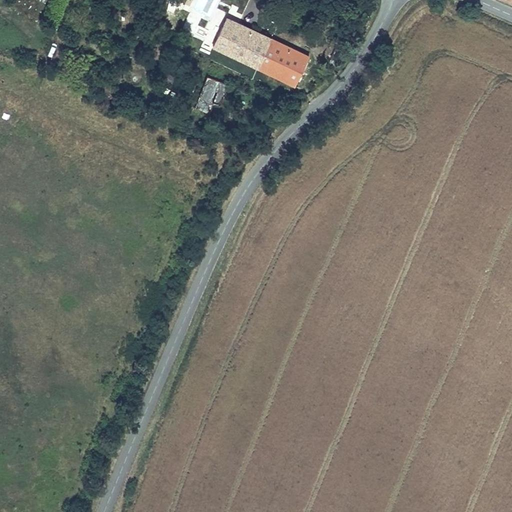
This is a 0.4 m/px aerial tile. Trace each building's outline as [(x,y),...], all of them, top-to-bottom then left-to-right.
[(36,20),(45,0),(11,0),(8,7),(36,20)] [(213,44),(225,50),(238,22),(226,17),(213,44)] [(294,83),(307,56),(238,22),(225,50),(266,69),(271,57),(291,67),(285,79),(294,83)] [(266,69),(285,79),(291,67),(271,57),(266,69)] [(171,82),(174,73),(164,71),(161,80),(171,82)] [(192,89),(200,92),(206,75),(198,72),(192,89)] [(213,101),(221,103),(228,83),(206,75),(200,92),(195,106),(209,112),(213,101)] [(159,89),(170,94),(173,88),(161,84),(159,89)]
